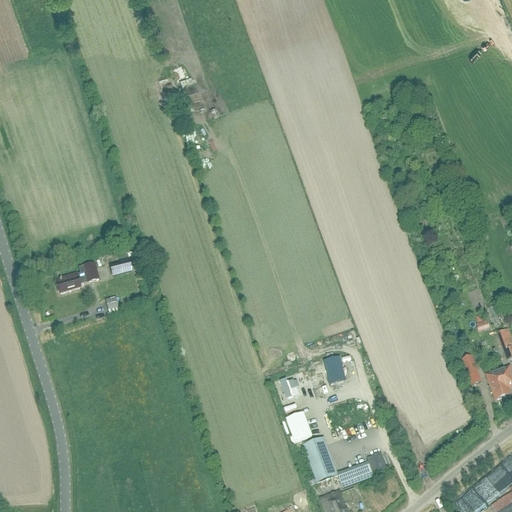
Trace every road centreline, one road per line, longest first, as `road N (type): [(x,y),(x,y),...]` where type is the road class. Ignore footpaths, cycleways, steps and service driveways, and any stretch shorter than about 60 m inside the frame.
road 1 (tertiary): [(64,511),(60,438),(0,238)]
road 2 (unclassified): [(410,511),(511,431)]
